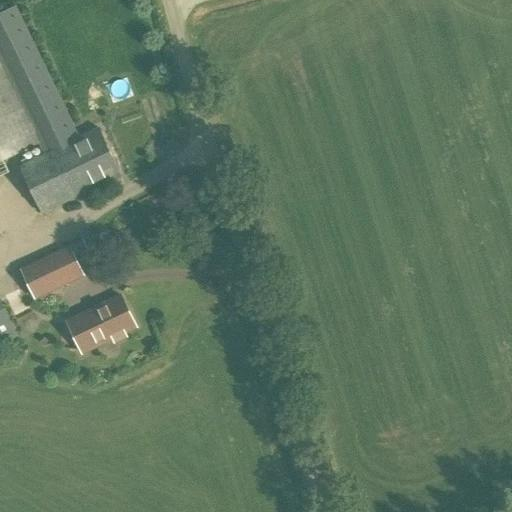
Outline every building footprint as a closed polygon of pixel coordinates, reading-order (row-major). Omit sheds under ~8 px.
[(0,162),(38,144),(43,155),(20,165),(43,213),(121,175),(99,128),(81,137),(14,6),(0,12),(0,162)] [(79,231),(92,223),(83,209),(70,217),(79,231)] [(35,301),(85,277),(70,245),(20,269),(35,301)] [(83,353),(136,327),(121,295),(67,321),(83,353)] [(0,311),(0,348),(27,337),(14,306),(0,311)]
